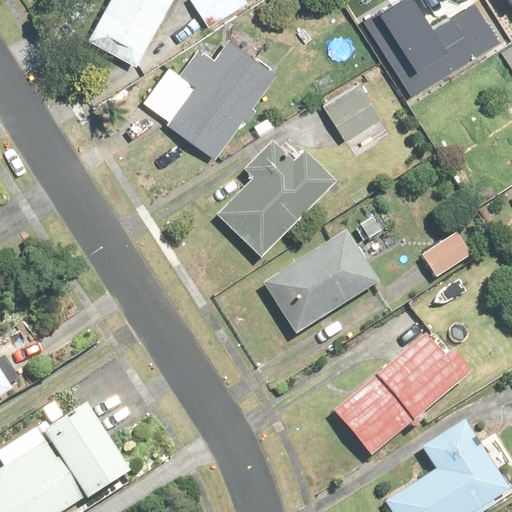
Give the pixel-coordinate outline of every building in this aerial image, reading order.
[(163,0),(101,0),(81,40),(130,65),(163,0)] [(511,0),(486,0),(509,34),(511,31),(511,0)] [(209,157),(267,72),(220,40),(209,56),(193,45),(174,74),(165,68),(137,108),(209,157)] [(511,42),(497,52),(511,73),(511,42)] [(354,82),(316,104),(340,143),(377,121),(354,82)] [(475,110),(458,121),(474,145),(491,133),(475,110)] [(242,180),(209,215),(256,261),(329,184),(294,151),(283,162),(263,143),(235,173),(242,180)] [(451,234),(414,259),(431,283),(467,258),(451,234)] [(341,235),(257,284),(286,333),(370,284),(341,235)] [(412,339),(326,413),(364,459),(464,374),(436,341),(423,352),(412,339)] [(71,402),(28,431),(0,449),(0,511),(60,511),(76,502),(119,473),(71,402)] [(377,503),(382,511),(466,511),(500,490),(455,421),(413,448),(427,470),(377,503)]
